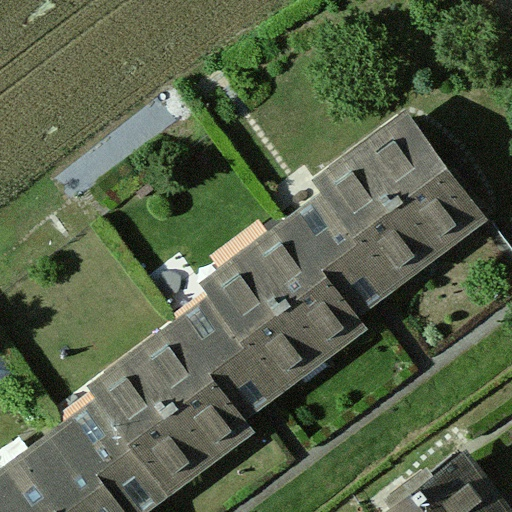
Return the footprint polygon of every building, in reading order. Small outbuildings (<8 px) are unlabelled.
[(283,210),(358,309),(484,211),(404,100),(307,172),(318,185),(283,210)] [(358,309),(283,210),(195,274),(206,288),(170,314),(243,413),(366,322),(358,309)] [(243,413),(170,314),(82,379),(90,390),(56,416),(129,511),(138,511),(253,427),(243,413)] [(129,511),(56,416),(0,457),(0,511),(129,511)] [(511,511),(511,503),(467,441),(370,511),(511,511)]
